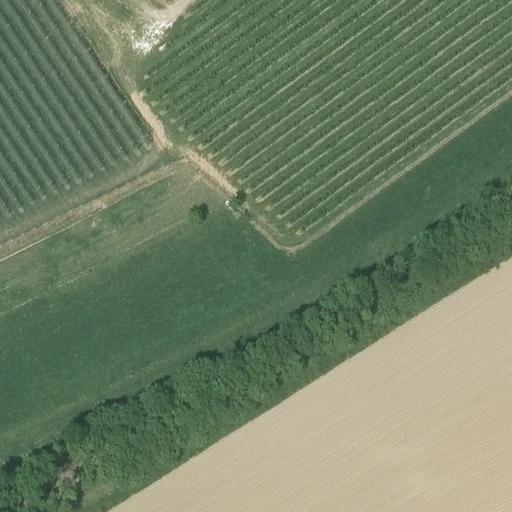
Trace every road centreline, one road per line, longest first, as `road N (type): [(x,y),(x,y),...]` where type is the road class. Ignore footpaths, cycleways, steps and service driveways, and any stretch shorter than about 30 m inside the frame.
road 1 (track): [(0,457),(203,360),(356,274),(511,171)]
road 2 (track): [(0,154),(183,0)]
